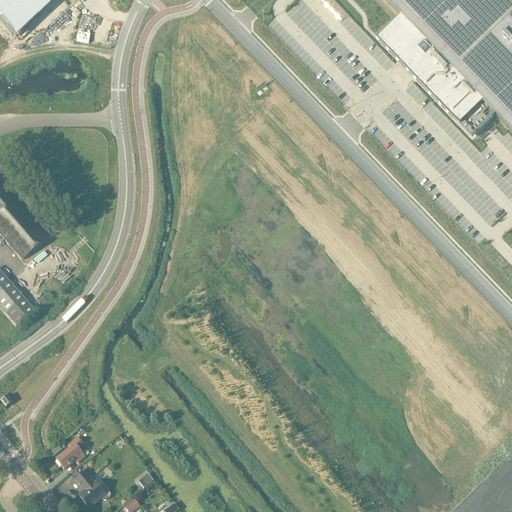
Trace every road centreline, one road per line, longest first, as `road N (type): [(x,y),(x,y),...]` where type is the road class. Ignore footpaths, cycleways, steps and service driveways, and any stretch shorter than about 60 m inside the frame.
road 1 (unclassified): [(205,0),(511,316)]
road 2 (tertiary): [(0,366),(77,306),(110,257),(126,189),(120,120)]
road 3 (tertiary): [(120,120),(121,58),(145,0)]
road 4 (tertiary): [(0,127),(120,120)]
